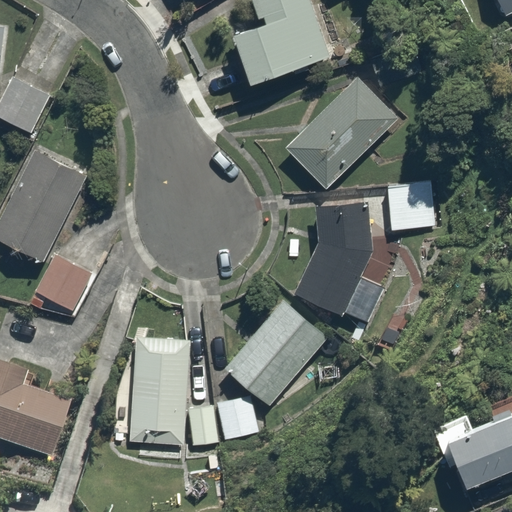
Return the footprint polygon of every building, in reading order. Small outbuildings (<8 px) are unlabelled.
[(335,61),(317,0),(261,0),(268,23),(242,30),(257,83),(335,61)] [(404,112),(360,70),(287,147),(332,189),(404,112)] [(58,92),(14,72),(0,104),(0,114),(40,133),(58,92)] [(0,231),(46,255),(89,171),(42,146),(0,227),(0,231)] [(436,180),(391,181),(392,230),(437,229),(436,180)] [(373,199),(318,204),(324,235),(298,288),(369,324),(390,281),(366,270),(380,243),(373,199)] [(99,269),(61,248),(38,290),(76,311),(99,269)] [(341,336),(293,292),(227,364),(275,408),(341,336)] [(192,334),(139,332),(134,436),(188,438),(192,334)] [(40,365),(0,353),(0,441),(51,457),(69,399),(33,388),(40,365)] [(457,436),(472,482),(511,469),(511,391),(486,400),(494,424),(457,436)] [(252,395),(223,400),(230,439),(258,434),(252,395)] [(218,400),(193,403),(198,442),(223,439),(218,400)]
